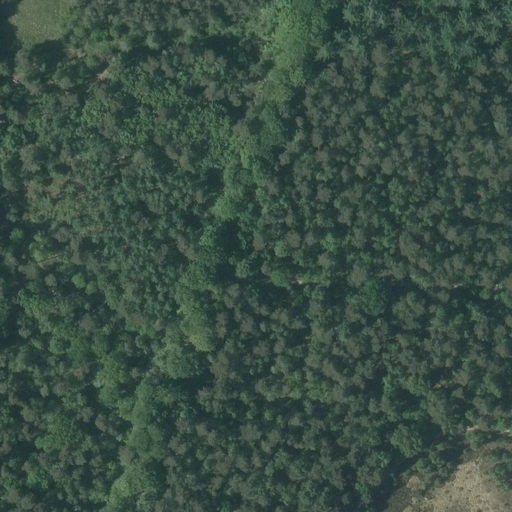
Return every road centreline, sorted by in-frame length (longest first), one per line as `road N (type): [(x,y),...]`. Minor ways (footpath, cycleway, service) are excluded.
road 1 (track): [(189,331),(209,276),(511,289)]
road 2 (track): [(307,0),(209,276)]
road 3 (track): [(511,32),(361,44),(301,18)]
road 4 (unknown): [(347,511),(428,431),(459,418),(511,429)]
road 5 (track): [(189,331),(118,511)]
road 6 (track): [(0,343),(54,332),(189,331)]
